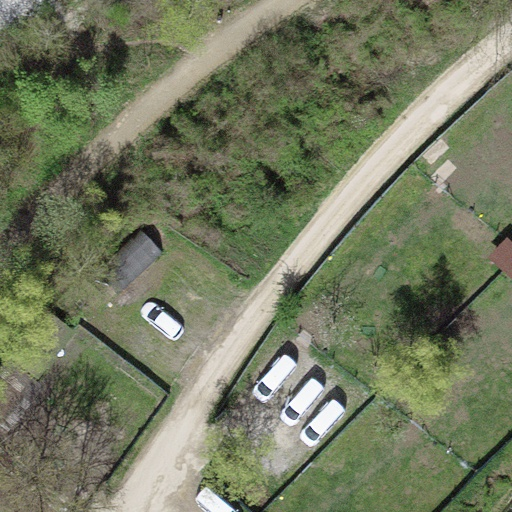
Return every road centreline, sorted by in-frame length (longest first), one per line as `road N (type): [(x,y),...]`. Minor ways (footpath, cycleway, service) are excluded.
road 1 (track): [(117,511),(345,202),(462,79),(511,41)]
road 2 (track): [(0,262),(130,121),(220,48),(302,0)]
